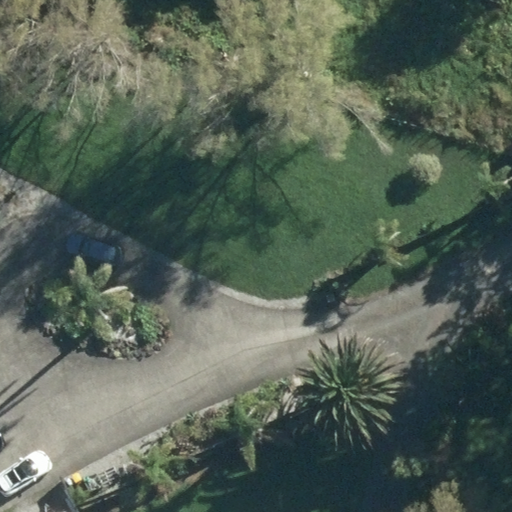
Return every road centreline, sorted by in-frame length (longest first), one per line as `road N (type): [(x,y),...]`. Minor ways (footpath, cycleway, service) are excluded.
road 1 (track): [(511,245),(44,440),(0,380)]
road 2 (track): [(0,272),(84,240),(195,292)]
road 3 (track): [(195,292),(316,327)]
